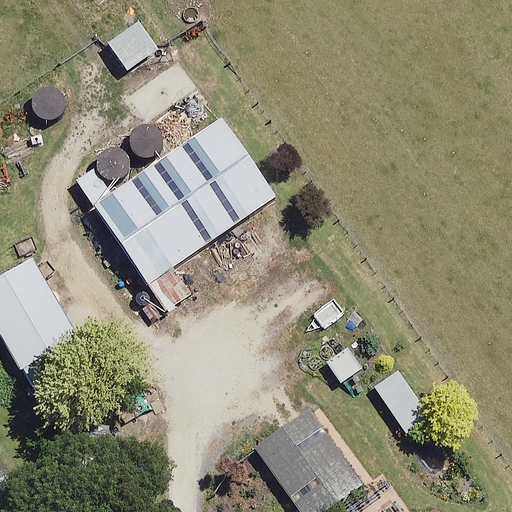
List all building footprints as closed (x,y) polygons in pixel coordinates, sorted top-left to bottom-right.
[(155,51),(134,19),(102,40),(122,72),(155,51)] [(270,200),(216,120),(106,194),(90,170),(72,182),(142,286),(270,200)] [(71,340),(27,262),(0,276),(0,341),(16,371),(71,340)] [(427,418),(396,371),(370,388),(401,435),(427,418)] [(313,511),(356,480),(305,412),(253,451),(298,511),(313,511)]
